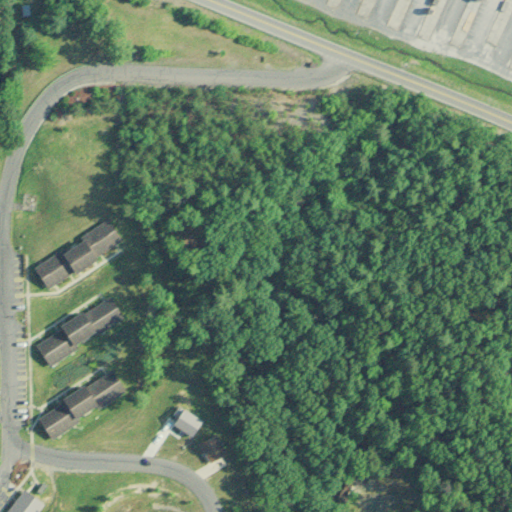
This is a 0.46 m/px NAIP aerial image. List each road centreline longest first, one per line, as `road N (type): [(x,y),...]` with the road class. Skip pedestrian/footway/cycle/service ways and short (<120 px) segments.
road 1 (residential): [(365,64),(102,78),(60,88),(32,118),(6,188),(16,462),(0,483)]
road 2 (tertiary): [(511,129),(221,0)]
road 3 (residential): [(16,462),(152,470),(196,482),(220,511)]
